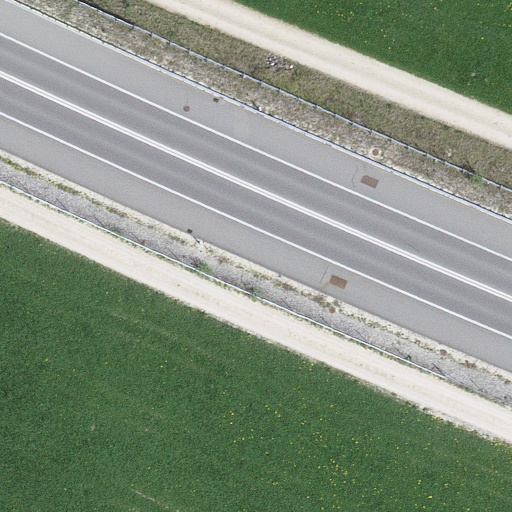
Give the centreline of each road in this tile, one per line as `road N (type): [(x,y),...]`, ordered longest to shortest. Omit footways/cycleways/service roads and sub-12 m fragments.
road 1 (track): [(511,424),(0,199)]
road 2 (trunk): [(0,71),(511,296)]
road 3 (track): [(178,0),(511,133)]
